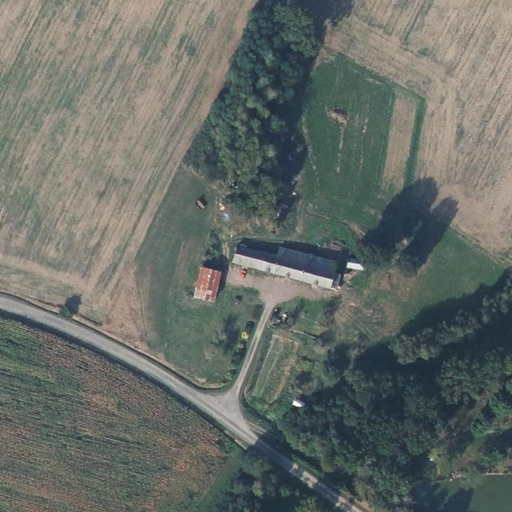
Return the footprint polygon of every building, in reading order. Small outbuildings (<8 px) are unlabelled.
[(234,261),(257,267),(261,251),(238,245),(234,261)] [(330,254),(339,255),(341,246),(331,245),(330,254)] [(334,273),(336,261),(307,254),(307,255),(280,248),(278,256),(261,251),(257,267),(337,288),(340,275),(334,273)] [(364,270),(366,262),(349,258),(348,266),(364,270)] [(221,272),(202,267),(195,296),(214,300),(221,272)]
